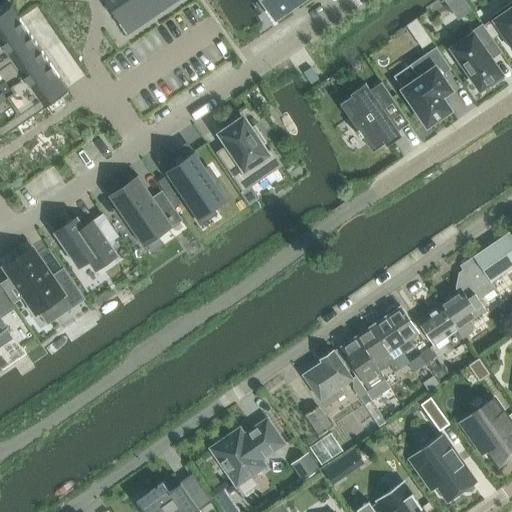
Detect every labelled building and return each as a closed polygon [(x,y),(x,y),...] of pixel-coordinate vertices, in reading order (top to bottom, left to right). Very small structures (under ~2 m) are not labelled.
[(102,0),(122,29),(165,0),(102,0)] [(263,0),(261,0),(256,4),(263,14),(269,9),(263,0)] [(291,0),(263,0),(275,18),(295,5),(291,0)] [(511,1),(491,17),(511,47),(511,1)] [(0,135),(17,124),(23,133),(37,123),(31,114),(46,104),(52,113),(66,104),(60,94),(68,89),(67,88),(40,47),(20,18),(11,5),(3,10),(0,6),(0,135)] [(486,52),(496,45),(482,25),(471,33),(472,34),(452,49),(480,90),(489,84),(491,87),(504,78),(491,60),(486,52)] [(427,35),(417,41),(422,48),(432,42),(427,35)] [(451,69),(436,47),(409,65),(419,78),(402,90),(427,126),(450,110),(441,97),(451,90),(441,76),(451,69)] [(311,67),(304,73),(311,84),(319,79),(311,67)] [(373,151),(384,143),(387,147),(402,136),(382,107),(394,99),(382,82),(370,90),(366,83),(351,94),(352,96),(340,104),(358,130),(356,131),(361,138),(363,137),(373,151)] [(222,160),(243,191),(273,171),(264,157),(268,155),(261,146),(266,143),(255,127),(250,129),(243,118),(239,121),(238,118),(222,129),(223,132),(220,134),(232,153),(222,160)] [(196,174),(206,168),(194,151),(165,172),(198,220),(214,209),(228,200),(214,180),(205,187),(196,174)] [(180,217),(168,199),(158,205),(152,197),(138,176),(137,177),(139,180),(112,198),(109,195),(108,196),(143,247),(145,246),(142,243),(180,217)] [(157,182),(164,192),(170,188),(163,178),(157,182)] [(109,243),(119,237),(103,214),(83,227),(76,217),(55,232),(79,268),(89,261),(95,271),(117,256),(109,243)] [(459,273),(462,278),(461,285),(460,286),(480,314),(486,310),(478,299),(482,297),(495,288),(491,283),(511,268),(511,230),(460,266),(463,270),(460,273),(459,272),(459,273)] [(84,299),(63,269),(52,277),(32,248),(3,267),(35,315),(63,296),(71,308),(84,299)] [(460,286),(456,289),(458,292),(439,305),(457,330),(462,338),(471,332),(473,326),(470,321),(480,314),(460,286)] [(0,346),(12,338),(6,330),(8,328),(8,327),(7,327),(0,317),(13,308),(0,288),(0,346)] [(439,305),(417,321),(434,346),(435,345),(438,349),(449,342),(446,337),(457,330),(439,305)] [(403,353),(414,346),(409,339),(418,333),(400,306),(398,308),(393,307),(388,310),(387,315),(371,326),(399,369),(400,370),(410,362),(403,353)] [(380,371),(390,364),(395,372),(399,369),(371,326),(357,336),(380,371)] [(341,346),(358,372),(357,373),(368,388),(384,377),(380,371),(357,336),(341,346)] [(438,357),(432,349),(431,348),(421,355),(428,364),(438,357)] [(318,364),(303,375),(325,408),(345,394),(340,387),(349,381),(361,399),(368,395),(367,392),(356,376),(353,379),(334,351),(320,360),(322,362),(319,364),(318,364)] [(479,359),(469,366),(480,380),(489,374),(479,359)] [(434,376),(423,383),(429,392),(440,384),(434,376)] [(386,380),(367,392),(368,395),(372,400),(391,388),(386,380)] [(431,397),(421,405),(428,415),(438,407),(431,397)] [(511,454),(511,426),(495,402),(468,421),(489,451),(498,464),(511,454)] [(318,407),(306,415),(320,435),(332,428),(318,407)] [(214,446),(211,449),(236,486),(266,466),(261,460),(284,444),(267,419),(244,435),(240,429),(225,439),(222,439),(218,440),(216,443),(214,446)] [(444,437),(417,456),(438,487),(447,500),(474,481),(444,437)] [(308,454),(295,463),(300,471),(298,472),(303,481),(319,470),(308,454)] [(331,465),(324,470),(333,483),(340,478),(331,465)] [(424,511),(422,509),(422,508),(412,493),(411,494),(403,482),(404,482),(403,481),(376,500),(377,501),(377,500),(379,503),(373,508),(369,501),(356,510),(358,511),(424,511)] [(163,483),(137,501),(144,511),(200,511),(181,484),(169,491),(163,483)]
